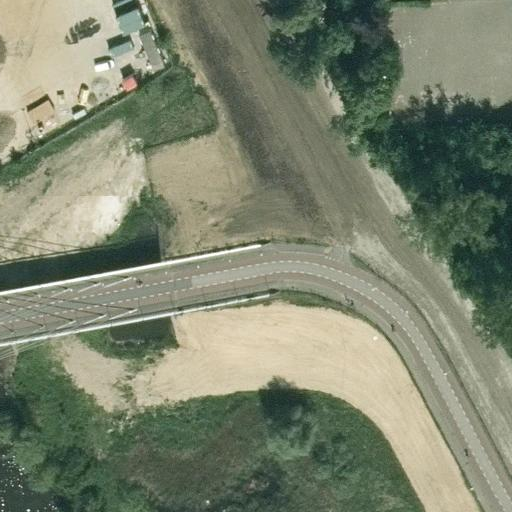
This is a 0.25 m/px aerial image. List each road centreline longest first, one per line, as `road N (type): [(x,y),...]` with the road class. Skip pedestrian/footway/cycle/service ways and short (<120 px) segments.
road 1 (residential): [(0,315),(266,268),(331,273)]
road 2 (residential): [(509,511),(411,331),(382,301),(331,273)]
